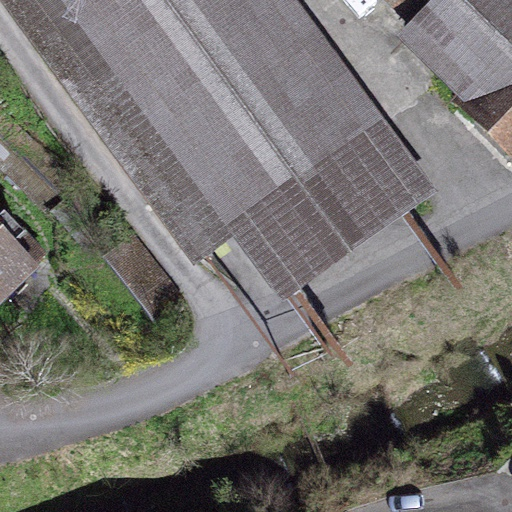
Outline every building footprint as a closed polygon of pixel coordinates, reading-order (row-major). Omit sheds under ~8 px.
[(0,0),(0,7),(196,274),(235,247),(281,309),(436,196),(293,0),(0,0)] [(511,0),(378,0),(409,29),(394,44),(511,158),(511,0)] [(0,169),(50,216),(86,254),(116,226),(85,185),(0,108),(0,169)] [(0,315),(42,276),(0,232),(0,315)] [(136,237),(105,260),(158,331),(189,307),(136,237)]
